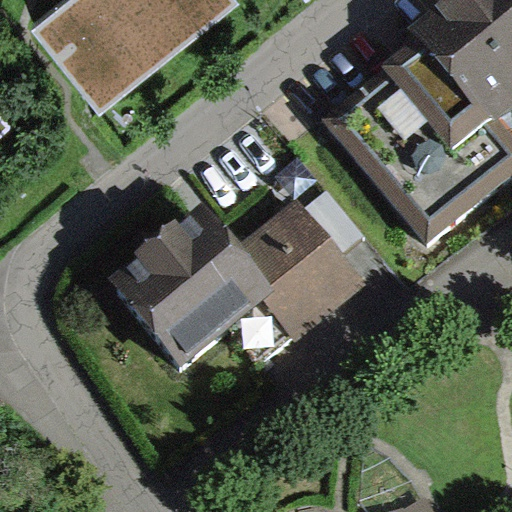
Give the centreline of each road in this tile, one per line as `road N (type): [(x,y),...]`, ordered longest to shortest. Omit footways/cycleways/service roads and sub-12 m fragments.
road 1 (residential): [(138,511),(33,376),(28,309),(74,234),(361,0)]
road 2 (residential): [(158,511),(511,248)]
